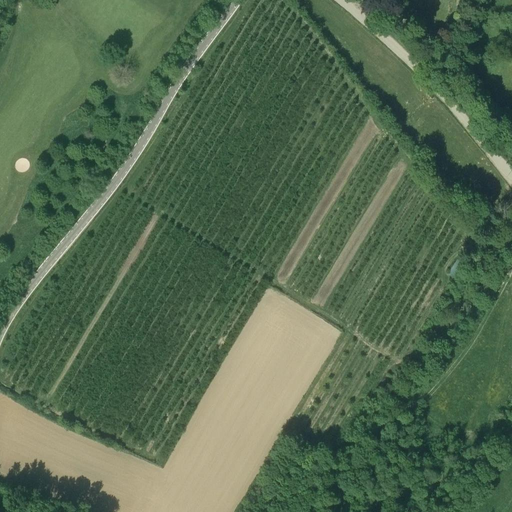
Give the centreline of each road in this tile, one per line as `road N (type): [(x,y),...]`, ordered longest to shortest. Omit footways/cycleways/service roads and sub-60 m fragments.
road 1 (tertiary): [(0,331),(123,170),(236,0)]
road 2 (unclassified): [(511,173),(340,0)]
